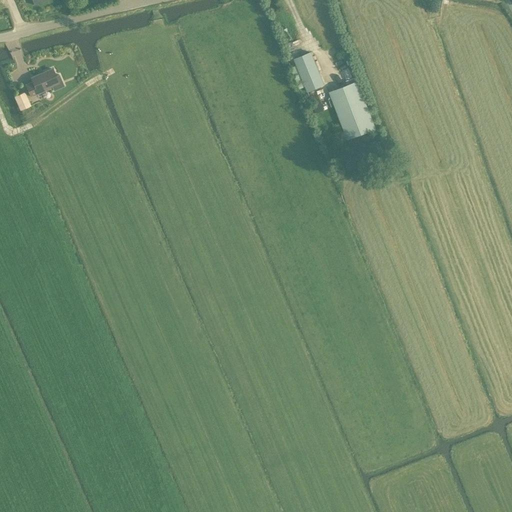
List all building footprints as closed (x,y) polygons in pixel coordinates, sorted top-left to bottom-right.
[(311,52),(294,59),(307,90),(324,84),(311,52)] [(33,82),(26,85),(31,96),(38,93),(37,91),(51,85),(53,92),(64,87),(59,76),(56,77),(53,69),(31,78),(33,82)] [(347,139),(375,128),(357,82),(329,92),(347,139)] [(31,106),(25,92),(14,97),(20,111),(31,106)] [(318,95),(309,98),(315,114),(324,110),(318,95)]
